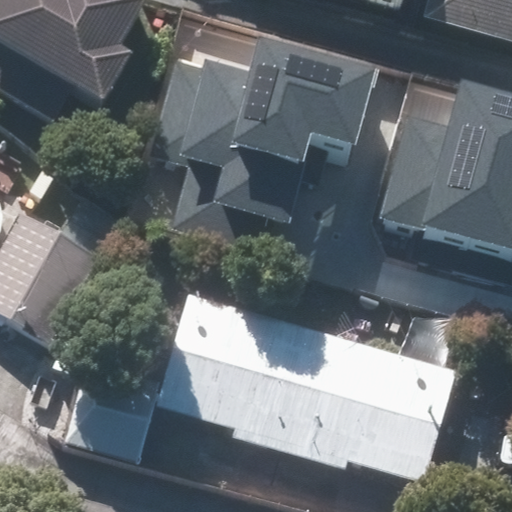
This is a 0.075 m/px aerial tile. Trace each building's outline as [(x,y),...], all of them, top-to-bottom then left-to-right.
[(0,0),(0,103),(52,135),(69,106),(100,125),(128,77),(115,69),(147,16),(119,0),(0,0)] [(413,0),(279,0),(403,37),(413,0)] [(511,0),(447,0),(435,40),(511,62),(511,0)] [(269,217),(290,223),(303,178),(317,181),(330,134),(354,141),(374,66),(258,35),(248,71),(205,59),(203,68),(176,61),(149,160),(184,169),(168,231),(258,255),(269,217)] [(407,117),(381,216),(511,250),(511,93),(462,80),(449,128),(407,117)] [(98,270),(22,226),(0,265),(0,320),(53,350),(98,270)] [(453,386),(188,311),(154,431),(420,506),(453,386)] [(158,379),(95,365),(75,459),(138,472),(158,379)]
